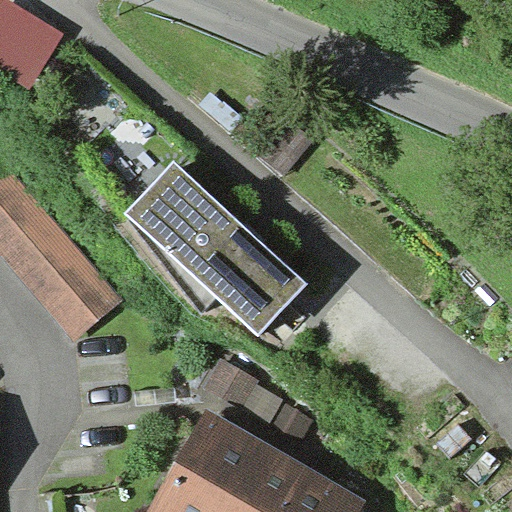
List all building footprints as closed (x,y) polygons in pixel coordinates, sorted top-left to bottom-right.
[(63,31),(11,0),(0,0),(0,68),(31,86),(63,31)] [(287,116),(257,152),(285,175),(315,140),(287,116)] [(0,159),(0,251),(78,340),(124,301),(0,159)] [(175,161),(126,213),(259,335),(308,283),(175,161)] [(258,379),(221,357),(203,386),(268,424),(284,399),(257,382),(258,379)] [(314,418),(287,403),(274,426),(302,441),(314,418)] [(216,511),(260,437),(209,407),(147,511),(216,511)] [(260,437),(216,511),(284,511),(311,467),(260,437)] [(311,467),(284,511),(359,511),(367,500),(311,467)]
